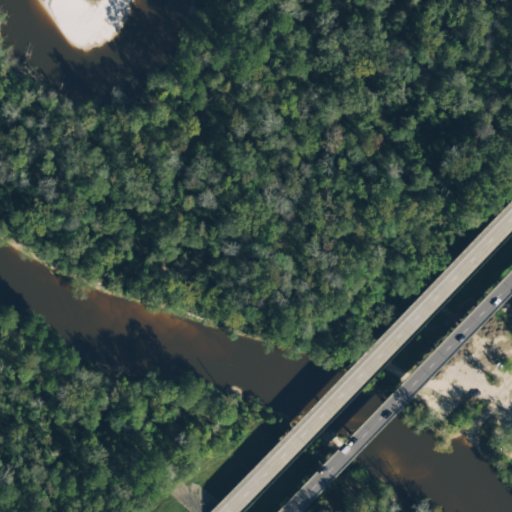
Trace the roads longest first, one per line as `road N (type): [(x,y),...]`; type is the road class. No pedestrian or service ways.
road 1 (trunk): [(511,218),(227,511)]
road 2 (trunk): [(287,511),(511,278)]
